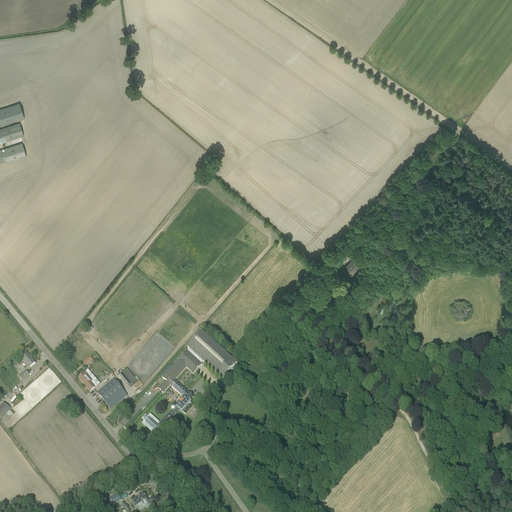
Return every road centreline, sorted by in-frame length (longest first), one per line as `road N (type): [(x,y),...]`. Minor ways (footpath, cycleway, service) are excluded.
road 1 (track): [(269,0),(511,170)]
road 2 (tertiary): [(177,511),(0,296)]
